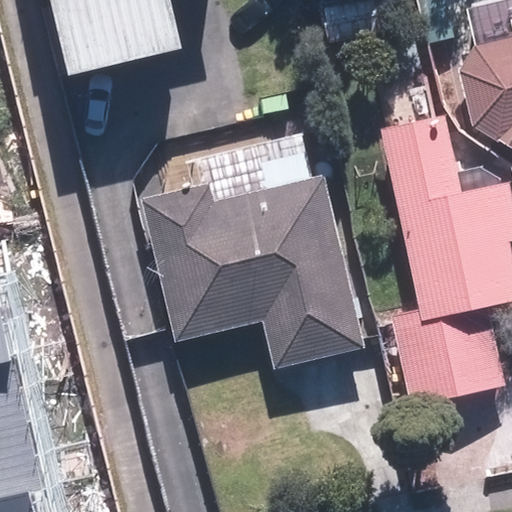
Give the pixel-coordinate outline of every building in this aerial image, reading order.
[(64,0),(81,69),(191,43),(180,0),(64,0)] [(511,36),(480,44),(465,69),(478,124),(511,143),(511,36)] [(448,115),(386,128),(424,309),(400,315),(418,400),(504,382),(487,304),(511,299),(511,184),(464,194),(448,115)] [(212,186),(151,200),(184,336),(271,315),(283,361),(367,341),(327,178),(217,204),(212,186)] [(0,511),(43,511),(0,323),(0,511)]
